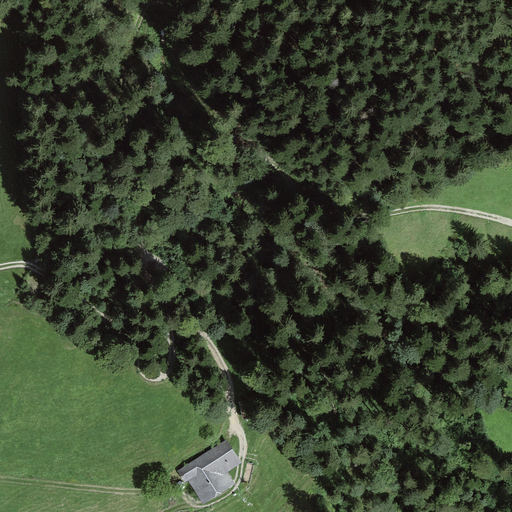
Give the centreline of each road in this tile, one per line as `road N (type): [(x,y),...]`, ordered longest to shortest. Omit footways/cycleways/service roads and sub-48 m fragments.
road 1 (track): [(156,0),(143,11),(126,60),(124,95),(139,233),(181,369),(169,378),(151,376),(137,342),(55,278),(27,264),(0,266)]
road 2 (track): [(511,222),(432,208),(348,214),(318,206),(197,93),(159,0)]
road 3 (track): [(244,460),(228,371),(160,264),(144,255)]
road 4 (track): [(241,0),(240,137)]
